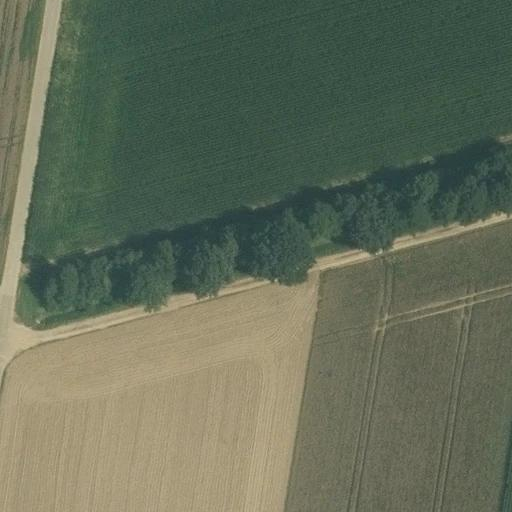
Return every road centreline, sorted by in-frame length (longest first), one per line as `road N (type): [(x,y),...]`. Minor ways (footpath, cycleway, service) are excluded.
road 1 (track): [(0,347),(511,211)]
road 2 (track): [(52,0),(0,347)]
